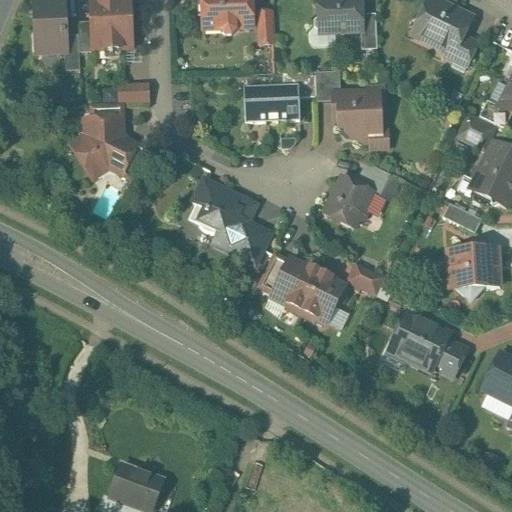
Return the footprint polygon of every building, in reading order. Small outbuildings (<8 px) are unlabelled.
[(128,0),(101,0),(90,1),(91,24),(92,52),(93,52),(131,50),(128,0)] [(250,0),(201,0),(203,32),(220,31),(220,33),(224,37),(231,37),(235,32),(235,30),(252,30),(250,0)] [(360,0),(316,0),(318,20),(313,24),(314,31),(318,35),(318,37),(360,35),(362,35),(361,17),(360,0)] [(470,22),(429,1),(418,24),(427,28),(421,40),(447,53),(453,56),(462,38),(470,22)] [(64,2),(34,3),(36,55),(65,54),(66,54),(65,37),(64,2)] [(271,14),(257,15),(258,47),(273,46),(271,14)] [(375,16),(361,17),(362,35),(360,35),(361,52),(376,52),(375,16)] [(91,24),(77,24),(78,37),(79,55),(93,54),(93,52),(92,52),(91,24)] [(78,37),(65,37),(66,54),(65,54),(65,73),(79,72),(79,55),(78,37)] [(478,45),(462,38),(453,56),(447,53),(444,60),(465,71),(478,45)] [(339,74),(314,75),(315,99),(316,104),(333,103),(333,97),(340,96),(339,74)] [(314,75),(282,76),(282,90),(298,89),(298,100),(315,99),(314,75)] [(511,83),(499,110),(498,112),(511,118),(511,83)] [(148,85),(120,86),(120,93),(148,92),(148,85)] [(282,90),(243,91),(245,125),(299,123),(298,100),(298,89),(282,90)] [(119,106),(151,105),(151,93),(119,95),(119,106)] [(340,96),(333,97),(333,103),(338,103),(338,111),(334,111),(334,124),(339,124),(339,131),(346,130),(346,136),(352,141),(358,141),(362,145),(371,144),(371,136),(379,135),(378,117),(382,116),(381,95),(340,96)] [(499,110),(486,104),(478,121),(495,130),(504,134),(511,118),(498,112),(499,110)] [(120,107),(92,108),(92,123),(121,122),(120,107)] [(478,121),(467,116),(456,139),(472,147),(475,140),(487,146),(495,130),(478,121)] [(92,123),(84,123),(85,139),(72,148),(93,181),(109,171),(120,176),(122,172),(124,172),(136,149),(125,143),(122,138),(121,122),(92,123)] [(294,142),(281,143),(282,151),(289,151),(294,146),(294,142)] [(511,154),(493,145),(481,171),(482,176),(480,181),(474,183),(470,193),(489,203),(491,209),(498,207),(505,210),(511,197),(511,196),(511,154)] [(136,149),(124,172),(122,172),(120,176),(134,184),(148,155),(136,149)] [(390,177),(365,165),(355,187),(371,195),(371,196),(379,200),(390,177)] [(355,187),(341,180),(323,217),(353,231),(356,225),(364,223),(367,216),(365,209),(371,196),(371,195),(355,187)] [(234,198),(203,184),(192,207),(205,213),(197,228),(199,229),(201,231),(203,233),(206,235),(215,237),(211,245),(231,255),(243,230),(250,217),(235,210),(236,207),(235,205),(234,203),(232,202),(234,198)] [(481,223),(449,207),(442,220),(474,236),(481,223)] [(266,242),(243,230),(231,255),(254,266),(266,242)] [(497,252),(447,255),(448,274),(442,280),(470,305),(484,291),(499,290),(497,252)] [(272,257),(256,290),(258,290),(260,285),(274,292),(287,267),(288,268),(290,263),(289,263),(288,265),(272,257)] [(385,281),(355,266),(346,285),(375,300),(385,281)] [(288,268),(287,267),(274,292),(260,285),(258,290),(272,297),(271,300),(286,307),(287,312),(299,318),(322,272),(313,268),(309,269),(308,272),(301,274),(288,268)] [(322,272),(299,318),(311,323),(316,322),(326,327),(335,309),(342,306),(346,298),(344,290),(330,283),(332,280),(331,277),(322,272)] [(433,330),(412,320),(405,322),(400,331),(403,337),(395,353),(408,360),(407,362),(431,374),(435,367),(446,343),(448,341),(431,333),(433,330)] [(466,353),(446,343),(435,367),(443,371),(441,375),(452,381),(466,353)] [(511,363),(500,357),(482,393),(511,408),(511,363)] [(150,511),(161,483),(122,469),(111,500),(126,506),(142,511),(150,511)]
